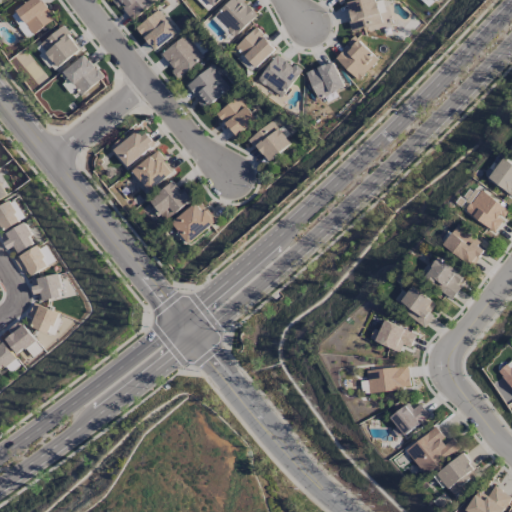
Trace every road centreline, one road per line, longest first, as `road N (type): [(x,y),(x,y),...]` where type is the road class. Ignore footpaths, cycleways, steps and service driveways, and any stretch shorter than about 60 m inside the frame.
road 1 (secondary): [(511,5),(352,166),(179,317)]
road 2 (secondary): [(193,335),(324,226),(511,41)]
road 3 (secondary): [(0,481),(193,335)]
road 4 (residential): [(85,0),(230,177)]
road 5 (secondary): [(179,317),(0,450)]
road 6 (residential): [(511,453),(447,363),(511,273)]
road 7 (residential): [(51,160),(179,317)]
road 8 (residential): [(257,415),(348,511)]
road 9 (residential): [(51,160),(149,82)]
